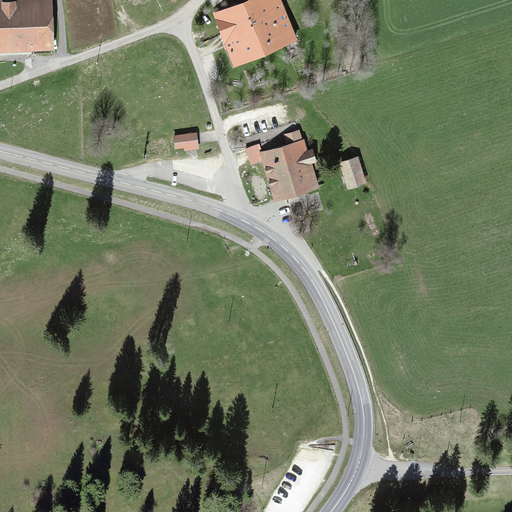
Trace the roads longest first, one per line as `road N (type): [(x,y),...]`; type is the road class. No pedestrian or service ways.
road 1 (secondary): [(248,222),(309,276),(359,389),(359,459),(330,511)]
road 2 (secondary): [(0,150),(248,222)]
road 3 (residential): [(248,222),(187,23),(201,0)]
road 4 (track): [(187,23),(0,88)]
road 5 (track): [(511,471),(357,466)]
